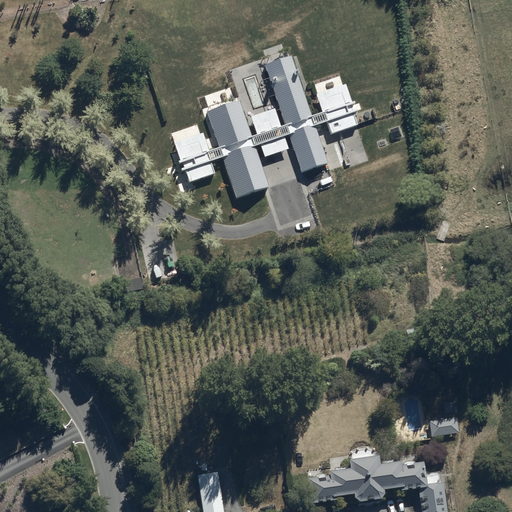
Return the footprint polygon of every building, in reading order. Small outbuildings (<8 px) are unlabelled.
[(195,128),(170,137),(179,163),(177,164),(180,173),(184,172),(188,184),(214,175),(209,163),(212,162),(214,167),(223,164),(235,200),(267,188),(254,149),(259,147),(264,159),(287,151),(283,138),(287,137),(300,173),(326,164),(313,127),(325,123),(330,135),(356,126),(352,114),(357,112),(353,102),(350,103),(344,86),(340,87),(338,79),(313,88),(321,113),(311,117),(289,57),(264,66),(279,109),(277,109),(283,127),(279,128),(273,111),(249,119),(255,136),(250,138),(238,101),(206,113),(218,149),(207,152),(201,135),(198,136),(195,128)] [(427,323),(407,329),(410,337),(430,331),(427,323)] [(457,416),(429,420),(431,436),(459,432),(457,416)] [(331,473),(308,476),(310,501),(337,499),(337,494),(355,492),(355,495),(359,499),(381,497),(385,491),(384,486),(401,485),(401,488),(419,487),(422,511),(448,511),(444,481),(440,481),(439,471),(427,472),(425,460),(401,463),(401,459),(381,462),(379,453),(350,456),(352,465),(330,468),(331,473)] [(217,471),(197,474),(203,511),(224,511),(224,509),(228,509),(227,500),(222,500),(221,490),(225,490),(224,481),(219,482),(217,471)]
